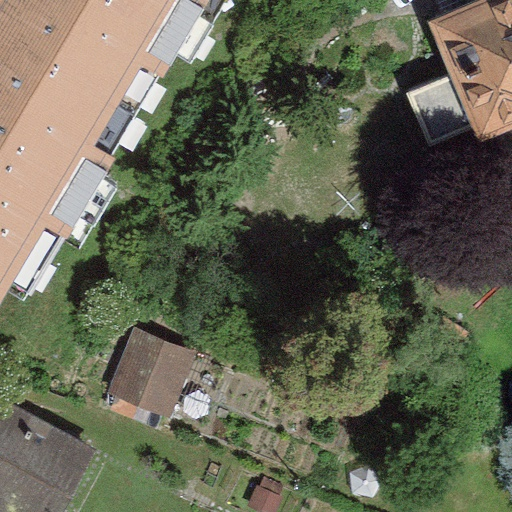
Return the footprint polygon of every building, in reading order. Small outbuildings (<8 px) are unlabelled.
[(198,0),(4,0),(0,7),(0,320),(3,323),(198,0)] [(511,3),(432,37),(453,85),(413,102),(435,151),(473,135),(482,155),(511,141),(511,3)] [(190,346),(130,328),(107,401),(167,419),(190,346)] [(60,511),(98,445),(10,396),(0,414),(0,511),(60,511)] [(262,475),(250,500),(273,511),(285,486),(262,475)]
